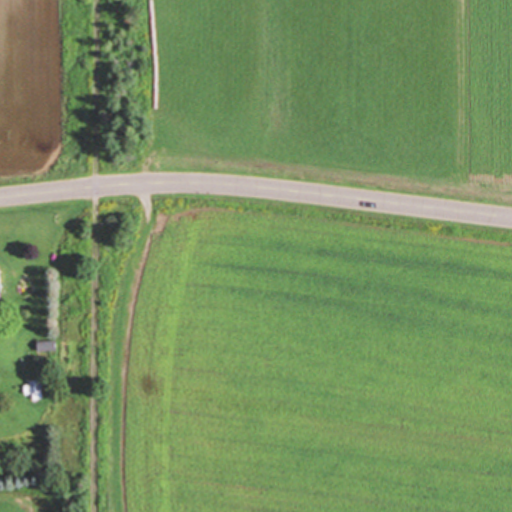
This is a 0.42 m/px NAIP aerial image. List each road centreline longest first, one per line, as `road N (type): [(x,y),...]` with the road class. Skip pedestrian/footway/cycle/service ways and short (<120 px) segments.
road 1 (tertiary): [(0,199),(158,181),(511,219)]
road 2 (track): [(94,0),(89,511)]
